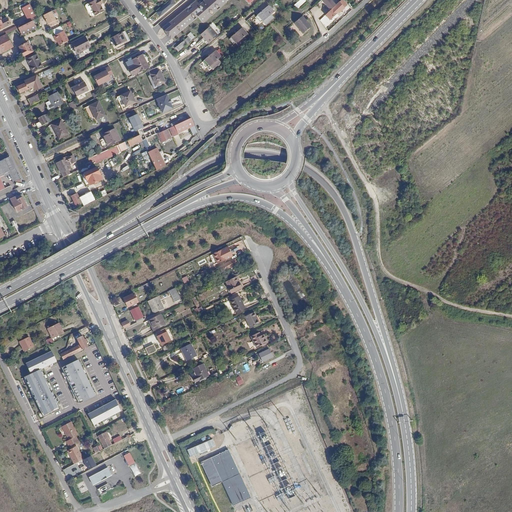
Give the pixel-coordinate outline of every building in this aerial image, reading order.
[(95,0),(86,5),(85,7),(86,9),(88,10),(91,8),(95,16),(104,11),(101,5),(103,4),(101,0),(95,0)] [(173,0),(170,0),(156,12),(161,18),(177,4),(173,0)] [(171,25),(165,30),(171,38),(198,15),(204,22),(229,0),(203,0),(199,4),(196,0),(195,0),(168,22),(171,25)] [(333,0),(321,0),(331,10),(320,20),(326,27),(341,14),(340,13),(349,5),(344,0),(341,0),(337,4),(333,0)] [(36,16),(30,4),(21,8),(27,20),(28,20),(36,16)] [(262,11),(256,17),(260,22),(262,20),(266,24),(274,18),(271,14),(274,12),(269,5),(266,8),(267,9),(263,12),(262,11)] [(56,21),(51,12),(43,15),(48,25),(56,21)] [(1,17),(0,17),(0,29),(11,24),(8,18),(3,20),(1,17)] [(296,26),(304,19),(302,17),(294,23),(296,26)] [(310,27),(304,19),(296,26),(303,33),(310,27)] [(33,21),(29,22),(19,28),(22,35),(36,28),(33,21)] [(5,32),(6,34),(7,34),(19,28),(17,26),(5,32)] [(219,36),(210,26),(201,35),(209,44),(219,36)] [(235,34),(229,39),(233,44),(235,43),(239,47),(247,40),(245,36),(248,34),(242,28),(240,30),(241,31),(236,35),(235,34)] [(61,44),(68,41),(64,31),(54,36),(55,40),(56,40),(59,46),(61,44)] [(130,40),(125,31),(123,32),(127,40),(115,47),(116,48),(130,40)] [(123,32),(111,38),(115,47),(127,40),(123,32)] [(191,33),(184,40),(188,44),(195,37),(191,33)] [(6,34),(0,37),(0,53),(13,47),(7,34),(6,34)] [(85,36),(72,43),(77,54),(90,47),(85,36)] [(184,41),(177,47),(180,51),(187,45),(184,41)] [(28,43),(19,47),(24,56),(33,52),(28,43)] [(209,57),(203,61),(207,66),(209,65),(212,69),(221,63),(218,59),(221,57),(216,50),(213,53),(214,54),(210,58),(209,57)] [(43,68),(37,55),(32,58),(31,57),(27,59),(33,73),(43,68)] [(142,55),(132,60),(135,65),(129,68),(132,76),(149,67),(142,55)] [(135,65),(132,60),(132,59),(125,63),(127,69),(129,68),(135,65)] [(50,69),(38,75),(40,78),(52,72),(50,69)] [(107,70),(94,76),(98,85),(111,79),(107,70)] [(160,70),(150,74),(155,86),(165,82),(160,70)] [(37,75),(30,78),(31,81),(18,87),(20,93),(38,85),(35,79),(38,78),(37,75)] [(84,81),(71,87),(76,97),(89,90),(84,81)] [(130,91),(120,96),(125,107),(135,102),(130,91)] [(51,104),(49,106),(51,110),(63,104),(57,92),(48,97),(49,99),(51,104)] [(27,100),(30,106),(41,100),(39,94),(27,100)] [(167,95),(156,100),(162,113),(173,108),(167,95)] [(99,101),(90,106),(96,120),(105,116),(99,101)] [(137,114),(128,118),(134,131),(143,127),(137,114)] [(44,115),(38,118),(40,122),(36,124),(38,128),(48,123),(44,115)] [(190,119),(188,116),(171,124),(172,127),(190,119)] [(61,119),(51,125),(59,139),(69,134),(61,119)] [(193,134),(197,133),(191,119),(190,119),(172,127),(169,128),(171,131),(176,129),(178,134),(189,128),(193,134)] [(144,133),(140,135),(142,139),(157,132),(156,128),(144,133)] [(115,129),(103,135),(108,146),(121,140),(115,129)] [(168,129),(157,134),(160,143),(171,137),(168,129)] [(142,139),(140,135),(127,141),(130,147),(138,143),(141,149),(145,147),(142,141),(142,139)] [(118,145),(88,159),(90,163),(95,161),(95,162),(97,162),(120,151),(118,145)] [(156,170),(166,166),(157,148),(148,152),(156,170)] [(62,160),(56,163),(61,173),(71,168),(69,163),(72,161),(73,163),(76,162),(73,155),(67,158),(66,157),(61,159),(62,160)] [(20,179),(9,157),(0,162),(0,177),(4,176),(4,175),(8,173),(13,183),(20,179)] [(97,168),(81,175),(86,186),(102,179),(97,168)] [(72,196),(76,206),(81,203),(77,194),(72,196)] [(19,200),(17,197),(11,200),(17,213),(27,208),(22,198),(19,200)] [(13,226),(18,235),(20,234),(14,222),(11,223),(12,226),(13,226)] [(224,255),(221,250),(213,254),(217,263),(227,259),(225,255),(224,255)] [(236,259),(212,270),(214,275),(221,271),(222,272),(238,264),(236,259)] [(240,281),(237,276),(226,282),(231,292),(241,287),(238,282),(240,281)] [(244,285),(252,281),(250,277),(242,282),(244,285)] [(149,282),(137,288),(138,291),(150,285),(149,282)] [(181,299),(175,288),(169,291),(175,302),(181,299)] [(134,294),(124,298),(128,307),(131,305),(132,306),(137,304),(136,303),(138,302),(134,294)] [(156,297),(148,301),(154,314),(164,309),(158,296),(156,297)] [(232,305),(242,300),(240,296),(230,300),(232,305)] [(246,308),(242,300),(232,305),(236,313),(246,308)] [(138,307),(131,311),(136,321),(143,317),(138,307)] [(255,312),(245,317),(250,328),(260,324),(255,312)] [(166,324),(161,314),(149,320),(151,323),(152,323),(155,329),(166,324)] [(60,330),(57,324),(47,329),(52,340),(63,334),(61,329),(60,330)] [(168,330),(157,335),(162,345),(173,340),(168,330)] [(259,332),(251,336),(257,348),(268,343),(264,334),(261,336),(259,332)] [(80,351),(88,347),(82,336),(77,339),(79,344),(60,354),(62,361),(74,354),(80,351)] [(19,342),(24,352),(33,347),(29,337),(19,342)] [(191,344),(181,349),(186,361),(197,356),(191,344)] [(270,348),(260,353),(263,360),(273,355),(270,348)] [(53,362),(48,352),(20,366),(26,377),(38,371),(38,370),(53,362)] [(93,395),(74,360),(58,369),(77,404),(93,395)] [(203,363),(193,369),(199,381),(209,376),(203,363)] [(40,420),(59,410),(38,371),(26,377),(19,380),(40,420)] [(239,385),(244,383),(241,375),(236,378),(239,385)] [(113,413),(119,410),(113,400),(86,414),(92,425),(100,420),(101,422),(114,414),(113,413)] [(65,432),(66,434),(75,429),(70,420),(62,424),(66,431),(65,432)] [(66,434),(69,439),(75,435),(77,434),(75,429),(66,434)] [(105,448),(112,444),(109,439),(105,431),(98,435),(105,448)] [(69,445),(78,441),(75,435),(69,439),(66,440),(69,445)] [(72,458),(75,464),(84,459),(77,446),(69,450),(73,457),(72,458)] [(240,473),(228,449),(201,462),(212,486),(222,481),(240,473)] [(130,465),(136,462),(130,452),(125,455),(130,465)] [(141,472),(136,462),(130,465),(135,475),(141,472)] [(109,467),(104,470),(107,476),(112,473),(109,467)] [(104,478),(100,471),(90,477),(93,483),(104,478)] [(251,497),(240,473),(222,481),(234,506),(251,497)] [(100,494),(112,490),(109,483),(98,488),(100,494)]
